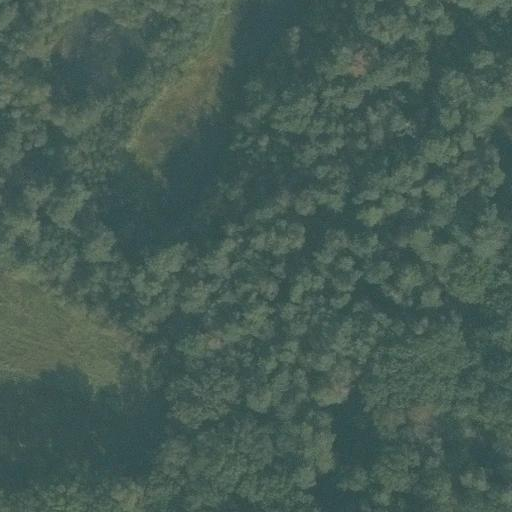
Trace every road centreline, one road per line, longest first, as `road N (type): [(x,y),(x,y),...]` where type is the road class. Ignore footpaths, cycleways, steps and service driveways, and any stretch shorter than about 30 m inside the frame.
road 1 (track): [(418,448),(511,203)]
road 2 (track): [(418,448),(336,467),(285,495),(207,511)]
